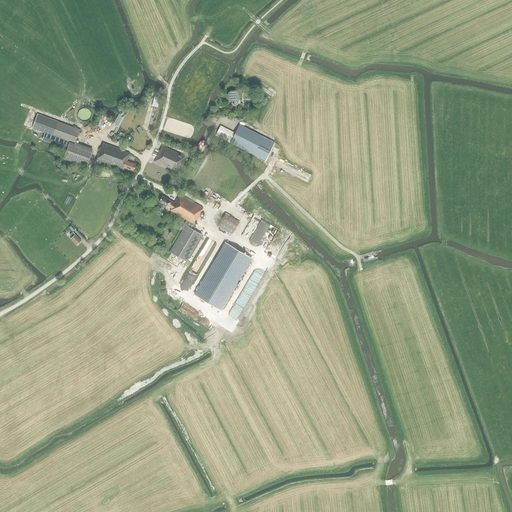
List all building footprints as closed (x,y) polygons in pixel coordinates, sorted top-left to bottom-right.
[(244,91),(239,89),(238,91),(232,91),(231,91),(231,92),(230,92),(229,93),(228,94),(228,95),(228,96),(228,97),(228,98),(229,98),(229,99),(230,100),(231,100),(232,100),(233,100),(231,104),(236,106),(239,100),(242,99),(242,95),(244,91)] [(82,109),(80,110),(79,111),(78,113),(78,115),(78,117),(79,119),(81,120),(82,121),(84,122),(86,121),(88,120),(90,119),(91,117),(91,115),(90,113),(89,111),(88,110),(86,109),(84,109),(82,109)] [(80,130),(37,114),(32,129),(45,133),(42,140),(67,149),(63,159),(86,167),(91,154),(78,149),(80,144),(75,143),(80,130)] [(220,126),(216,135),(266,161),(274,143),(239,125),(235,133),(220,126)] [(101,148),(100,147),(95,163),(99,165),(101,161),(123,169),(123,167),(133,171),(136,164),(127,161),(130,153),(123,151),(124,150),(103,143),(101,148)] [(178,171),(185,156),(162,146),(161,150),(160,149),(154,162),(170,169),(170,168),(178,171)] [(259,173),(266,164),(257,157),(250,165),(259,173)] [(200,212),(203,208),(179,194),(174,203),(162,196),(159,201),(171,208),(170,210),(187,220),(182,228),(183,229),(170,252),(186,262),(202,235),(194,230),(196,225),(194,224),(201,213),(200,212)] [(232,235),(239,222),(225,214),(221,221),(220,221),(218,226),(232,235)] [(257,229),(259,224),(250,221),(248,229),(255,231),(256,229),(257,229)] [(77,245),(81,241),(73,233),(71,235),(73,237),(70,239),(77,245)] [(221,310),(252,258),(226,243),(195,294),(221,310)]
